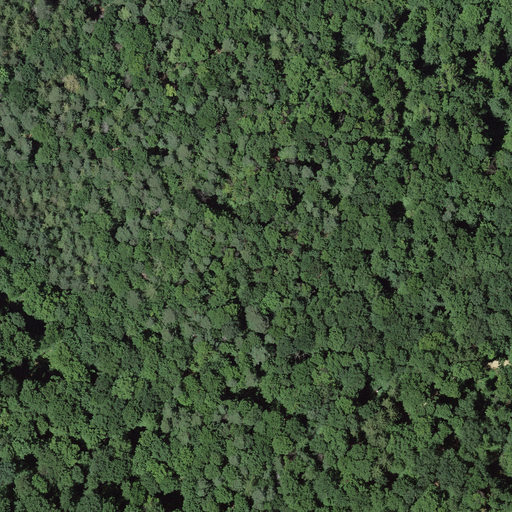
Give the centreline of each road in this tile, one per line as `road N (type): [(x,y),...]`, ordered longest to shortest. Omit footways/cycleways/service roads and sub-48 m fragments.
road 1 (track): [(62,0),(28,64),(34,102),(70,194),(197,408),(236,511)]
road 2 (track): [(511,362),(467,366),(430,397),(353,511)]
road 3 (track): [(0,353),(46,417),(138,511)]
